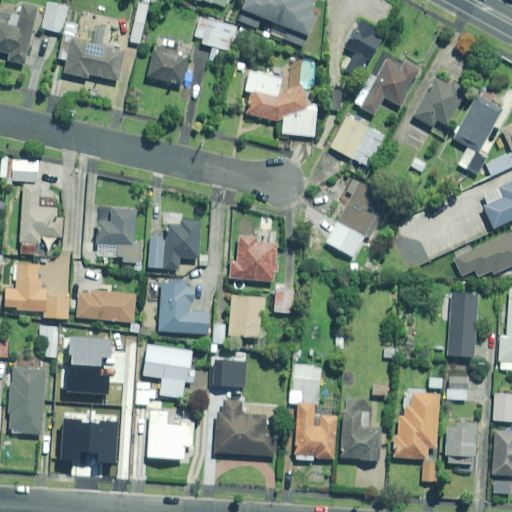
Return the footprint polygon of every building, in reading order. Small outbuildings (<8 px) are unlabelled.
[(149,0),(138,0),(130,43),(140,45),(149,0)] [(193,0),(198,2),(198,0),(199,0),(226,10),(229,0),(193,0)] [(266,0),(265,4),(298,21),(302,12),(312,17),(321,0),(266,0)] [(67,8),(47,4),(42,30),(62,34),(67,8)] [(20,14),(0,10),(0,53),(9,56),(7,63),(26,66),(37,8),(21,5),(20,14)] [(226,51),(236,53),(241,28),(198,18),(194,37),(203,39),(201,45),(210,47),(208,60),(224,64),(226,51)] [(356,73),(365,55),(371,58),(385,31),(360,18),(346,45),(356,50),(347,68),(356,73)] [(118,82),(124,50),(102,46),(105,29),(94,27),(91,44),(74,41),(76,26),(64,24),(57,60),(66,62),(63,75),(88,80),(88,77),(118,82)] [(178,43),(166,41),(164,50),(154,48),(147,79),(182,87),(188,59),(175,56),(178,43)] [(405,63),(382,51),(369,74),(353,105),(374,117),(383,99),(400,109),(420,71),(405,63)] [(282,78),(248,74),(246,91),(249,92),(246,118),(283,122),(281,135),(313,138),(317,106),(307,105),(309,93),(280,90),(282,78)] [(448,87),(432,78),(412,118),(433,128),(436,121),(446,127),(464,91),(450,83),(448,87)] [(500,116),(474,102),(453,140),(479,155),(500,116)] [(384,137),(347,116),(329,148),(367,168),(384,137)] [(511,125),(501,131),(511,154),(511,125)] [(511,168),(511,156),(510,153),(485,164),(491,178),(511,168)] [(486,159),(475,154),(466,171),(477,177),(486,159)] [(427,162),(417,156),(412,164),(423,171),(427,162)] [(37,162),(12,162),(12,182),(37,183),(37,162)] [(353,181),(348,191),(341,188),(335,200),(347,206),(333,234),(358,246),(362,237),(369,240),(378,221),(373,219),(384,197),(353,181)] [(39,188),(23,186),(18,255),(38,256),(39,238),(60,239),(62,221),(53,220),(55,199),(39,198),(39,188)] [(511,186),(507,189),(511,198),(492,208),(502,229),(511,224),(511,186)] [(121,264),(142,265),(143,235),(134,235),(135,210),(98,208),(96,257),(122,259),(121,264)] [(195,266),(207,267),(208,257),(202,256),(205,224),(169,221),(167,240),(151,239),(148,269),(178,272),(179,259),(195,261),(195,266)] [(511,231),(452,258),(461,277),(474,271),(478,279),(491,273),(493,276),(511,267),(511,231)] [(258,238),(239,237),(236,263),(230,262),(229,280),(273,284),(276,250),(257,249),(258,238)] [(352,250),(344,246),(337,258),(346,262),(352,250)] [(69,300),(47,298),(48,286),(41,285),(41,281),(37,280),(38,267),(18,265),(15,290),(6,290),(4,309),(43,313),(42,318),(67,321),(69,300)] [(193,283),(161,281),(158,333),(208,336),(209,314),(191,313),(193,283)] [(135,296),(78,291),(76,319),(133,324),(135,296)] [(291,292),(275,291),(274,314),(290,315),(291,292)] [(511,291),(509,291),(507,337),(500,337),(499,371),(511,371),(511,291)] [(479,297),(444,293),(441,323),(450,324),(447,357),(474,359),(479,297)] [(265,300),(232,297),(228,336),(258,339),(260,316),(263,317),(265,300)] [(224,326),(214,325),(213,345),(223,345),(224,326)] [(59,329),(40,327),(39,339),(47,339),(45,358),(56,359),(59,329)] [(184,383),(192,383),(193,372),(189,371),(192,352),(145,347),(142,377),(161,379),(159,396),(182,399),(184,383)] [(109,399),(116,399),(133,400),(136,349),(125,348),(123,372),(111,371),(110,397),(109,399)] [(406,350),(384,348),(383,359),(405,361),(406,350)] [(243,358),(217,357),(216,385),(241,387),(243,358)] [(297,404),(314,405),(317,405),(320,368),(291,366),(289,392),(298,392),(297,404)] [(42,436),(45,370),(11,368),(8,434),(42,436)] [(468,379),(447,378),(446,401),(467,402),(468,379)] [(442,380),(430,379),(429,388),(440,390),(442,380)] [(135,406),(148,406),(148,401),(155,401),(156,391),(149,391),(149,384),(136,383),(135,406)] [(387,386),(372,385),(372,396),(387,397),(387,386)] [(424,392),(406,390),(404,420),(399,419),(397,437),(394,437),(393,459),(426,461),(427,450),(435,450),(439,396),(423,395),(424,392)] [(91,405),(91,393),(74,393),(74,405),(91,405)] [(511,396),(494,395),(493,422),(511,422),(511,396)] [(109,399),(110,397),(99,397),(97,416),(60,414),(59,428),(64,428),(62,444),(71,444),(71,453),(100,455),(101,447),(117,448),(119,417),(115,417),(116,399),(109,399)] [(276,407),(223,403),(222,414),(217,414),(214,454),(273,458),(275,418),(276,407)] [(314,405),(297,404),(293,460),(312,462),(312,459),(332,461),(336,418),(323,417),(323,423),(318,422),(318,417),(313,416),(314,405)] [(168,410),(150,409),(147,459),(182,460),(183,448),(191,448),(193,421),(181,421),(180,427),(167,427),(168,410)] [(362,413),(343,412),(340,460),(379,462),(380,430),(361,429),(362,413)] [(475,466),(477,425),(447,424),(445,464),(475,466)] [(511,432),(495,432),(491,494),(508,495),(509,477),(511,477),(511,432)] [(436,464),(422,463),(421,482),(435,483),(436,464)]
